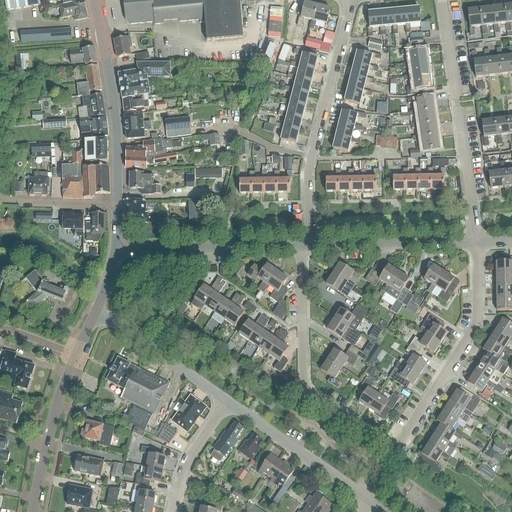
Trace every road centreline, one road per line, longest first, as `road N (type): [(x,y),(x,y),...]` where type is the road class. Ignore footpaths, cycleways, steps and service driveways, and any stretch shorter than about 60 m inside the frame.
road 1 (residential): [(397,452),(305,387),(300,247)]
road 2 (residential): [(309,247),(310,158),(351,0)]
road 3 (residential): [(476,242),(441,0)]
road 4 (residential): [(397,452),(473,328),(476,242)]
road 5 (tertiary): [(116,206),(111,93),(93,0)]
road 6 (residential): [(114,250),(300,247)]
road 7 (residential): [(368,502),(227,402)]
road 8 (residential): [(309,247),(476,242)]
road 9 (tertiary): [(76,355),(58,395),(32,511)]
road 10 (residential): [(227,402),(94,312)]
road 11 (residential): [(172,511),(186,463),(227,402)]
